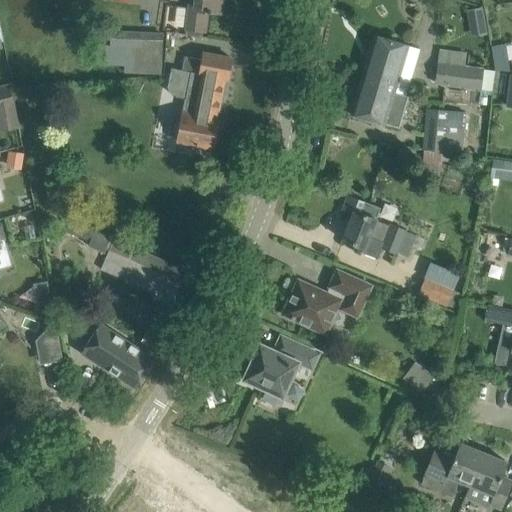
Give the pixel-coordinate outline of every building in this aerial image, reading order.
[(190,0),(187,29),(205,31),(207,12),(211,12),(221,13),(222,0),(190,0)] [(482,8),(466,11),(469,26),(485,24),(482,8)] [(125,73),(161,75),(163,33),(106,31),(104,63),(125,64),(125,73)] [(374,34),(361,79),(387,87),(386,90),(406,93),(419,50),(409,46),(409,45),(374,34)] [(506,44),(491,46),(496,70),(510,72),(506,44)] [(231,58),(212,54),(204,52),(203,59),(185,56),(182,71),(171,69),(168,88),(172,94),(177,97),(186,98),(183,113),(181,112),(176,140),(178,141),(193,144),(190,155),(210,158),(218,120),(217,120),(224,79),(227,80),(231,58)] [(495,70),(481,69),(438,64),(436,84),(492,90),(495,70)] [(361,79),(350,114),(385,125),(385,122),(399,127),(408,95),(406,94),(406,93),(386,90),(387,87),(361,79)] [(0,87),(0,105),(14,102),(9,85),(0,87)] [(425,148),(447,149),(450,111),(428,109),(425,148)] [(18,171),(24,156),(8,150),(2,165),(18,171)] [(511,161),(493,159),(490,177),(511,180),(511,161)] [(349,195),(343,209),(353,213),(343,240),(364,248),(362,252),(377,258),(383,246),(397,252),(406,230),(375,218),(380,207),(349,195)] [(187,270),(71,220),(66,231),(90,242),(89,245),(105,252),(106,249),(111,251),(182,282),(187,270)] [(487,234),(483,257),(501,260),(503,250),(505,238),(487,234)] [(414,243),(412,246),(417,249),(422,248),(426,239),(416,236),(416,237),(415,240),(414,243)] [(329,286),(334,288),(331,295),(312,286),(311,289),(297,282),(283,314),(326,333),(331,320),(337,306),(357,316),(372,285),(337,270),(329,286)] [(418,295),(447,307),(454,289),(425,277),(418,295)] [(52,309),(48,280),(34,283),(38,311),(52,309)] [(485,319),(511,325),(511,323),(511,310),(488,305),(485,319)] [(49,326),(52,343),(60,342),(56,321),(53,322),(49,326)] [(83,352),(135,386),(154,359),(101,325),(83,352)] [(511,334),(509,347),(500,345),(497,363),(511,366),(511,334)] [(320,353),(281,335),(274,350),(260,343),(244,378),(283,396),(299,362),(313,369),(320,353)] [(411,365),(404,379),(421,389),(429,375),(411,365)] [(435,450),(421,483),(452,496),(459,480),(470,485),(484,452),(460,442),(459,445),(452,461),(441,456),(442,452),(435,450)] [(500,480),(508,462),(484,452),(470,485),(466,497),(489,506),(490,504),(501,509),(505,499),(511,485),(500,480)] [(415,511),(432,511),(436,505),(421,499),(415,511)]
